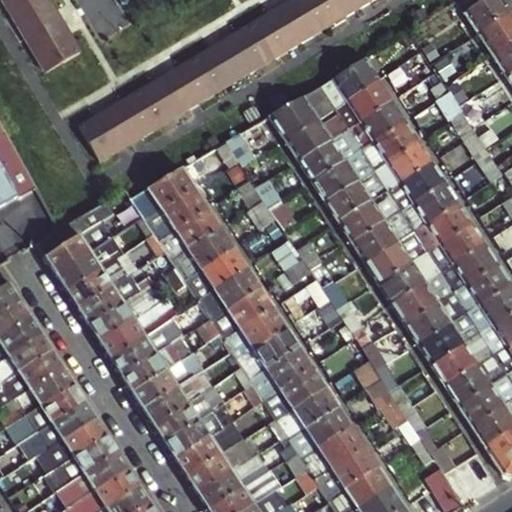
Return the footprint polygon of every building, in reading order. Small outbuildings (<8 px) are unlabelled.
[(46,0),(1,0),(14,20),(46,0)] [(66,27),(50,0),(46,0),(14,20),(31,48),(66,27)] [(313,0),(297,0),(280,10),(300,43),(329,26),(313,0)] [(313,0),(329,26),(357,9),(351,0),(313,0)] [(351,0),(357,9),(372,0),(351,0)] [(478,35),(511,11),(511,0),(490,0),(466,16),(478,35)] [(280,10),(252,27),(272,60),(300,43),(280,10)] [(492,55),(511,41),(511,11),(478,35),(492,55)] [(83,54),(66,27),(31,48),(48,75),(83,54)] [(272,60),(252,27),(225,44),(245,77),(272,60)] [(505,76),(511,71),(511,41),(492,55),(505,76)] [(225,44),(195,62),(214,95),(245,77),(225,44)] [(422,54),(413,60),(426,80),(435,74),(431,66),(422,54)] [(378,82),(364,61),(331,81),(346,103),(378,82)] [(195,62),(167,79),(187,112),(214,95),(195,62)] [(435,74),(426,80),(439,100),(448,94),(444,87),(435,74)] [(187,112),(167,79),(138,96),(158,129),(187,112)] [(331,81),(321,87),(335,109),(346,103),(331,81)] [(358,123),(391,102),(378,82),(346,103),(335,109),(349,129),(358,123)] [(335,109),(321,87),(271,117),(286,141),(320,119),(335,109)] [(439,100),(436,102),(449,122),(452,120),(461,114),(457,108),(448,94),(439,100)] [(109,113),(129,146),(158,129),(138,96),(109,113)] [(372,143),(404,122),(391,102),(358,123),(372,143)] [(463,111),(474,127),(484,121),(473,104),(463,111)] [(335,109),(320,119),(333,139),(349,129),(335,109)] [(129,146),(109,113),(82,130),(102,163),(129,146)] [(461,114),(452,120),(466,140),(475,134),(472,129),(461,114)] [(0,209),(39,189),(0,118),(0,209)] [(333,139),(320,119),(286,141),(299,160),(333,139)] [(375,170),(417,142),(404,122),(372,143),(362,150),(375,170)] [(358,123),(349,129),(362,150),(372,143),(358,123)] [(349,129),(333,139),(299,160),(313,181),(362,150),(349,129)] [(475,134),(466,140),(479,160),(488,154),(486,151),(475,134)] [(240,136),(227,144),(238,162),(243,168),(256,160),(240,136)] [(388,191),(431,163),(417,142),(375,170),(388,191)] [(375,170),(362,150),(313,181),(326,202),(375,170)] [(488,154),(479,160),(493,182),(502,176),(502,174),(498,169),(488,154)] [(401,211),(444,183),(431,163),(388,191),(401,211)] [(511,167),(502,174),(502,176),(511,188),(511,187),(511,167)] [(147,221),(199,188),(186,168),(133,200),(134,201),(147,221)] [(340,222),(388,191),(375,170),(326,202),(340,222)] [(282,200),(269,180),(256,188),(265,204),(269,209),(282,200)] [(458,204),(444,183),(401,211),(415,232),(426,225),(458,204)] [(265,204),(256,188),(252,184),(241,191),(254,211),(265,204)] [(161,242),(212,209),(199,188),(147,221),(152,229),(158,238),(161,242)] [(401,211),(388,191),(340,222),(353,242),(386,220),(401,211)] [(511,196),(501,203),(511,220),(511,196)] [(59,277),(108,246),(118,240),(107,223),(117,217),(109,204),(63,232),(40,247),(59,277)] [(278,222),(269,209),(265,204),(254,211),(252,212),(264,231),(278,222)] [(438,244),(470,223),(458,204),(426,225),(438,244)] [(174,262),(225,229),(212,209),(161,242),(169,255),(174,262)] [(415,232),(401,211),(386,220),(400,242),(409,236),(415,232)] [(353,242),(367,264),(400,242),(386,220),(353,242)] [(441,274),(453,266),(485,246),(470,223),(438,244),(427,251),(441,274)] [(426,225),(415,232),(422,243),(427,251),(438,244),(426,225)] [(144,234),(150,243),(158,238),(152,229),(144,234)] [(203,271),(238,248),(225,229),(174,262),(178,268),(180,272),(186,281),(203,271)] [(400,242),(367,264),(379,282),(427,251),(422,243),(416,247),(409,236),(400,242)] [(169,255),(161,242),(158,238),(150,243),(161,260),(169,255)] [(118,240),(108,246),(59,277),(70,294),(129,257),(118,240)] [(284,275),(303,262),(296,251),(290,241),(270,254),(284,275)] [(322,262),(308,242),(300,248),(313,268),(320,263),(322,262)] [(466,285),(497,265),(485,246),(453,266),(466,285)] [(203,271),(215,290),(250,267),(238,248),(203,271)] [(379,282),(393,305),(427,283),(441,274),(427,251),(379,282)] [(178,268),(174,262),(169,255),(161,260),(169,273),(178,268)] [(130,256),(129,257),(70,294),(81,312),(137,276),(141,273),(130,256)] [(309,271),(303,262),(284,275),(291,286),(311,274),(309,271)] [(309,271),(311,274),(317,283),(323,293),(334,285),(320,263),(313,268),(309,271)] [(454,293),(468,314),(511,286),(497,265),(466,285),(454,293)] [(466,285),(453,266),(441,274),(454,293),(466,285)] [(213,321),(263,288),(250,267),(215,290),(199,300),(202,305),(213,321)] [(215,290),(203,271),(186,281),(192,289),(199,300),(215,290)] [(4,272),(0,273),(0,315),(22,301),(4,272)] [(171,277),(183,295),(192,289),(186,281),(180,272),(171,277)] [(441,274),(427,283),(440,302),(454,293),(441,274)] [(92,329),(147,293),(160,285),(155,277),(143,285),(137,276),(81,312),(92,329)] [(317,283),(306,290),(320,311),(330,304),(323,293),(317,283)] [(427,283),(393,305),(406,324),(440,302),(427,283)] [(481,335),(511,314),(511,286),(468,314),(481,335)] [(224,338),(226,342),(277,309),(263,288),(213,321),(213,322),(224,338)] [(158,310),(147,293),(92,329),(103,345),(158,310)] [(468,314),(454,293),(440,302),(454,323),(468,314)] [(0,339),(33,318),(22,301),(0,315),(0,339)] [(351,301),(335,311),(343,324),(349,333),(361,325),(352,310),(355,308),(351,301)] [(114,362),(169,326),(181,318),(175,308),(171,302),(158,310),(103,345),(114,362)] [(454,323),(440,302),(406,324),(420,345),(454,323)] [(330,304),(320,311),(332,331),(343,324),(335,311),(330,304)] [(194,310),(206,327),(213,322),(213,321),(202,305),(194,310)] [(240,362),(290,330),(277,309),(226,342),(234,354),(240,362)] [(433,366),(481,335),(468,314),(454,323),(420,345),(433,366)] [(494,355),(511,343),(511,314),(481,335),(494,355)] [(33,318),(0,339),(0,363),(44,335),(33,318)] [(206,327),(201,331),(211,346),(224,338),(213,322),(206,327)] [(361,325),(349,333),(357,345),(362,353),(374,345),(361,325)] [(180,344),(169,326),(114,362),(125,379),(180,344)] [(303,350),(290,330),(240,362),(245,371),(252,382),(303,350)] [(0,387),(55,352),(44,335),(0,363),(0,370),(2,374),(0,374),(0,387)] [(447,387),(494,355),(481,335),(433,366),(447,387)] [(135,395),(193,357),(183,342),(180,344),(125,379),(135,395)] [(508,376),(511,373),(511,343),(494,355),(508,376)] [(368,363),(376,374),(388,366),(374,345),(362,353),(368,363)] [(282,393),(316,371),(303,350),(252,382),(257,389),(266,403),(282,393)] [(66,369),(55,352),(0,387),(0,400),(5,408),(18,400),(66,369)] [(460,408),(494,386),(508,376),(494,355),(447,387),(460,408)] [(145,411),(193,380),(203,373),(193,357),(135,395),(145,411)] [(368,366),(356,374),(367,391),(379,383),(368,366)] [(402,387),(388,366),(376,374),(383,385),(389,395),(402,387)] [(66,369),(18,400),(24,410),(3,423),(7,430),(76,386),(66,369)] [(282,393),(294,411),(328,389),(316,371),(282,393)] [(511,402),(511,383),(508,376),(494,386),(507,406),(511,402)] [(204,397),(193,380),(145,411),(156,429),(204,397)] [(383,385),(369,393),(380,409),(393,401),(389,395),(383,385)] [(87,404),(76,386),(7,430),(18,448),(39,435),(87,404)] [(507,406),(494,386),(460,408),(473,428),(507,406)] [(389,395),(393,401),(395,404),(403,416),(415,407),(402,387),(389,395)] [(257,389),(248,394),(259,411),(268,406),(266,403),(257,389)] [(309,432),(342,411),(328,389),(294,411),(279,422),(290,439),(292,443),(309,432)] [(215,390),(204,397),(156,429),(168,447),(226,409),(228,407),(222,398),(221,399),(215,390)] [(268,406),(279,422),(294,411),(282,393),(266,403),(268,406)] [(50,453),(99,422),(87,404),(39,435),(44,442),(22,456),(29,467),(50,453)] [(268,406),(259,411),(270,428),(279,422),(268,406)] [(511,413),(507,406),(473,428),(486,447),(511,430),(511,413)] [(429,428),(415,407),(403,416),(408,424),(409,426),(416,436),(429,428)] [(179,463),(226,432),(237,426),(234,422),(224,429),(219,423),(230,416),(226,409),(168,447),(179,463)] [(354,430),(342,411),(309,432),(321,452),(354,430)] [(47,478),(109,438),(99,422),(50,453),(57,463),(41,473),(45,479),(47,478)] [(416,436),(409,426),(402,431),(413,448),(420,443),(416,436)] [(442,449),(429,428),(416,436),(420,443),(422,446),(429,457),(442,449)] [(319,483),(368,451),(354,430),(321,452),(328,462),(319,468),(312,458),(305,462),(312,472),(319,483)] [(503,474),(511,476),(511,430),(486,447),(503,474)] [(190,481),(242,447),(238,441),(234,444),(226,432),(179,463),(190,481)] [(309,432),(292,443),(300,455),(305,462),(312,458),(321,452),(309,432)] [(120,455),(109,438),(47,478),(59,495),(120,455)] [(200,497),(247,467),(258,460),(247,443),(242,447),(190,481),(200,497)] [(422,446),(414,452),(425,468),(433,463),(429,457),(422,446)] [(323,490),(332,504),(381,473),(368,451),(319,483),(323,490)] [(132,473),(120,455),(59,495),(69,511),(71,511),(75,510),(132,473)] [(305,462),(300,455),(290,462),(301,479),(312,472),(305,462)] [(442,476),(452,470),(444,458),(434,464),(441,474),(442,476)] [(209,511),(213,511),(258,483),(247,467),(200,497),(209,511)] [(452,470),(442,476),(448,486),(454,495),(464,489),(452,470)] [(323,490),(319,483),(312,472),(301,479),(300,480),(312,498),(323,490)] [(106,511),(142,489),(132,473),(75,510),(76,511),(106,511)] [(337,511),(358,511),(392,490),(381,473),(332,504),(334,507),(337,511)] [(426,483),(434,495),(448,486),(442,476),(441,474),(426,483)] [(251,511),(269,501),(258,483),(213,511),(251,511)] [(434,495),(444,511),(461,511),(464,510),(454,495),(448,486),(434,495)] [(141,511),(153,505),(142,489),(106,511),(141,511)] [(320,511),(326,511),(334,507),(332,504),(323,490),(312,498),(320,511)] [(406,511),(392,490),(358,511),(406,511)] [(24,492),(13,500),(20,511),(22,511),(32,506),(24,492)] [(286,511),(280,502),(273,507),(269,501),(251,511),(286,511)]
